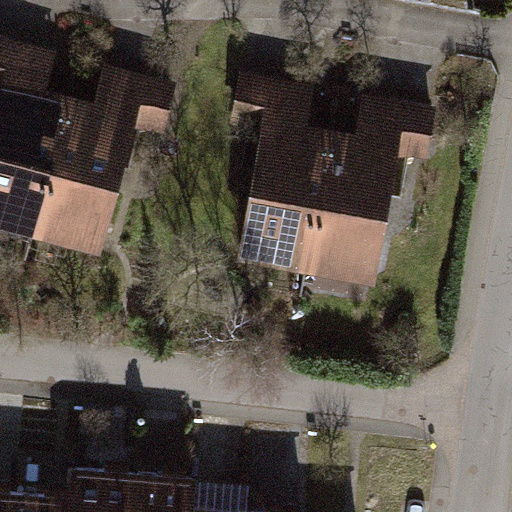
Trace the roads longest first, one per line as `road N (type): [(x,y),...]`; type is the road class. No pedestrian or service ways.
road 1 (residential): [(0,371),(488,421)]
road 2 (residential): [(511,249),(488,421)]
